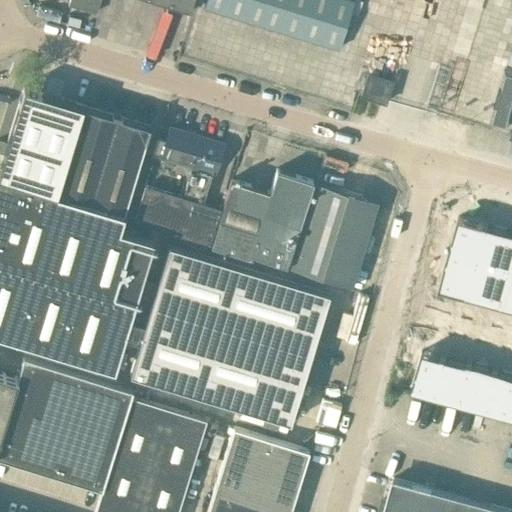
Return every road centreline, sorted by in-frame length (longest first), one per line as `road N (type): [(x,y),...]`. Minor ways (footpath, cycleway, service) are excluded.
road 1 (unclassified): [(430,163),(0,30)]
road 2 (unclassified): [(337,511),(430,163)]
